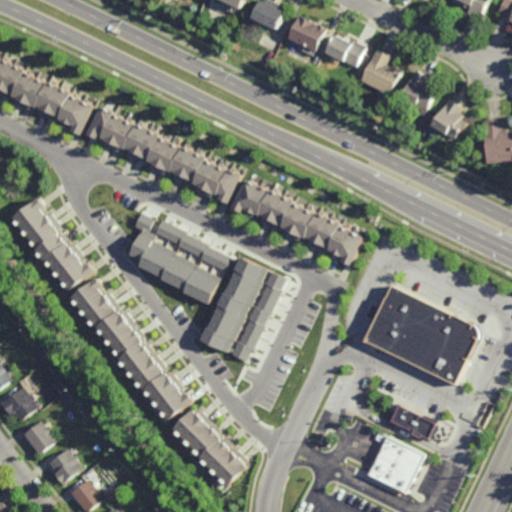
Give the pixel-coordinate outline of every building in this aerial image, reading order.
[(227,0),(246,9),(249,0),(227,0)] [(278,0),(287,4),(286,7),(288,8),(279,26),(254,14),(261,0),(278,0)] [(490,0),(483,16),(471,11),(473,7),(459,0),(490,0)] [(511,0),(511,14),(502,10),(507,0),(511,0)] [(318,20),(317,21),(321,23),(322,22),(330,26),(319,49),(291,35),(300,17),(300,18),(302,14),(303,12),(318,20)] [(356,41),(357,39),(369,45),(358,65),(346,59),(329,50),(338,32),(356,41)] [(393,65),(394,64),(404,68),(402,73),(401,72),(392,92),(364,79),(378,49),(379,46),(393,53),(388,63),(393,65)] [(57,118),(37,108),(39,104),(35,102),(32,108),(12,98),(15,92),(12,90),(9,95),(0,90),(0,59),(1,56),(26,69),(26,71),(49,83),(50,81),(75,94),(74,94),(97,106),(84,133),(64,123),(65,121),(63,117),(60,117),(57,118)] [(440,85),(440,84),(441,85),(429,109),(428,109),(425,114),(418,110),(421,105),(414,101),(414,100),(404,95),(416,73),(418,68),(432,75),(429,80),(440,85)] [(464,129),(463,128),(457,138),(435,123),(452,97),(465,106),(462,111),(465,113),(462,117),(469,122),(464,129)] [(139,123),(140,121),(163,133),(162,135),(186,147),(188,144),(211,156),(209,158),(232,170),(233,168),(246,174),(232,202),(226,199),(225,200),(223,199),(226,194),(222,192),(222,193),(217,191),(215,196),(200,189),(201,186),(197,184),(198,182),(194,180),(192,183),(176,175),(177,173),(169,169),(167,173),(152,165),(153,164),(149,162),(151,158),(148,157),(146,160),(129,152),(130,150),(124,147),(122,150),(106,142),(107,139),(103,137),(105,134),(101,132),(99,137),(90,132),(104,104),(116,110),(116,111),(139,123)] [(505,128),(509,127),(509,131),(511,130),(511,159),(501,161),(491,162),(487,118),(505,117),(504,118),(505,128)] [(273,190),(273,188),(297,200),(296,202),(320,214),(321,212),(345,223),(344,225),(367,237),(354,265),(345,261),(346,257),(344,256),(342,259),(334,255),(335,253),(331,251),(332,248),(328,246),(326,250),(311,243),(313,238),(309,236),(308,239),(304,237),(303,240),(287,232),(288,230),(284,228),(286,224),(283,223),(281,227),(264,219),(266,216),(263,214),(261,217),(257,215),(256,217),(247,212),(249,208),(246,207),(245,211),(236,207),(250,179),(273,190)] [(19,216),(71,291),(100,272),(91,259),(89,261),(66,228),(54,211),(53,213),(43,199),(19,216)] [(227,274),(156,245),(160,234),(153,231),(158,219),(144,213),(139,227),(146,230),(135,256),(146,260),(142,270),(216,301),(227,274)] [(205,254),(203,259),(229,270),(236,253),(164,224),(159,236),(205,254)] [(208,342),(235,353),(271,268),(244,257),(208,342)] [(289,277),(274,271),(239,356),(254,362),(289,277)] [(78,299),(102,280),(198,403),(176,421),(124,354),(125,353),(105,327),(102,330),(78,299)] [(470,323),(472,323),(476,323),(480,325),(482,328),(483,330),(484,332),(485,335),(484,338),(483,340),(482,342),(480,345),(460,386),(370,341),(397,286),(470,323)] [(21,327),(17,322),(24,317),(28,322),(21,327)] [(45,358),(41,354),(47,348),(51,352),(45,358)] [(0,389),(0,362),(13,380),(0,389)] [(60,393),(54,385),(59,381),(66,388),(60,393)] [(31,396),(32,394),(35,398),(34,400),(40,408),(22,421),(16,412),(11,416),(2,405),(24,388),(31,396)] [(432,440),(425,436),(424,439),(416,436),(417,433),(395,422),(403,406),(425,417),(440,425),(432,440)] [(180,430),(199,411),(227,438),(225,440),(254,468),(235,488),(206,460),(209,457),(180,430)] [(40,454),(25,435),(43,422),(57,441),(40,454)] [(373,474),(393,437),(430,457),(411,494),(373,474)] [(124,456),(120,450),(125,445),(130,451),(124,456)] [(65,486),(56,474),(57,473),(51,464),(70,450),(85,471),(65,486)] [(88,511),(73,494),(90,481),(104,499),(88,511)] [(6,508),(7,507),(11,511),(0,511),(0,505),(3,503),(6,508)]
